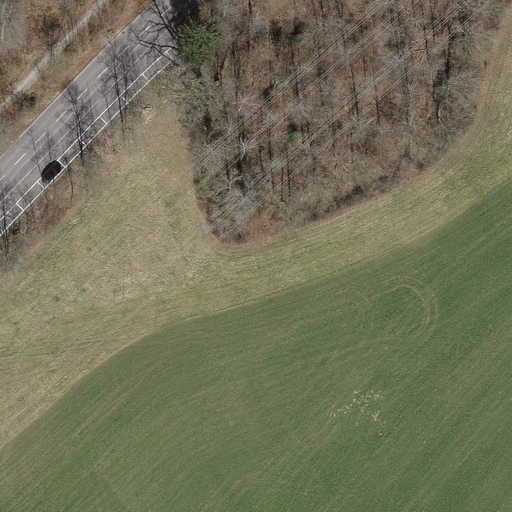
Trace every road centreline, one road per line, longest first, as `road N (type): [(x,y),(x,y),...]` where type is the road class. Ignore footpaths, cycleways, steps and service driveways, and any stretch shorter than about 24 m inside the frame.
road 1 (tertiary): [(0,181),(180,0)]
road 2 (track): [(110,0),(0,110)]
